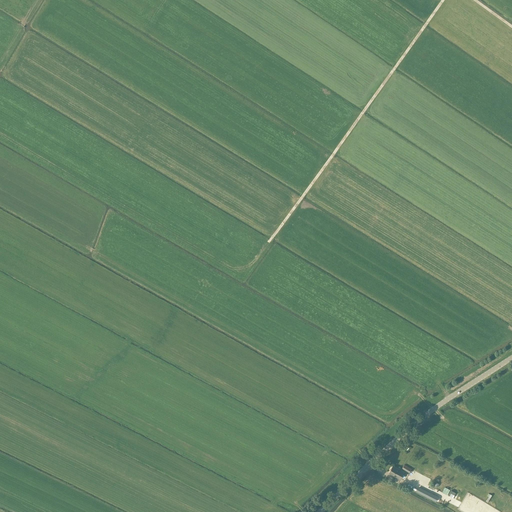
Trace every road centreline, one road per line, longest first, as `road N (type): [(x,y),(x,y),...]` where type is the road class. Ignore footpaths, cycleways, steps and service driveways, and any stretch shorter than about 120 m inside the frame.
road 1 (track): [(271,237),(444,0)]
road 2 (unclassified): [(319,511),(417,421),(511,357)]
